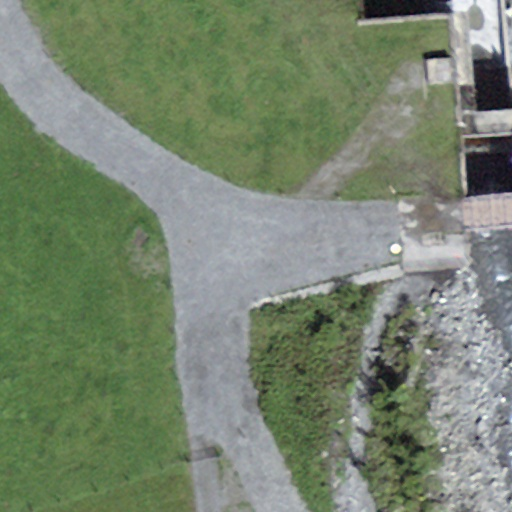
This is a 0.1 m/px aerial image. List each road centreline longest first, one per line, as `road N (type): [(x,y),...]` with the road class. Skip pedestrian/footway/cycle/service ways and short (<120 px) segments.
road 1 (track): [(220,203),(193,312),(206,511)]
road 2 (track): [(220,203),(290,216),(511,215)]
road 3 (track): [(0,33),(41,95),(122,162),(220,203)]
